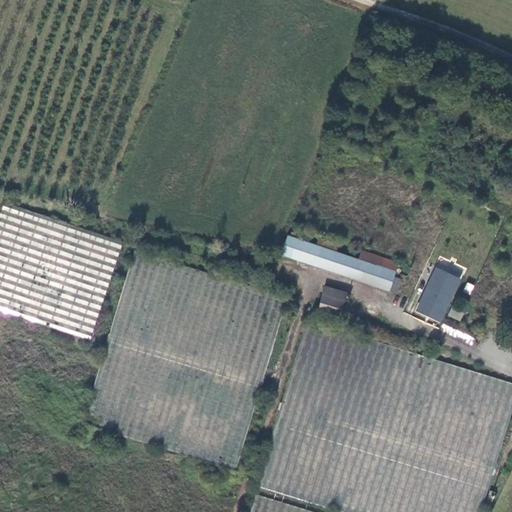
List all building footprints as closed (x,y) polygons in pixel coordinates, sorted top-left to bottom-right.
[(93,339),(121,241),(2,206),(0,212),(0,312),(4,314),(4,313),(93,339)] [(335,252),(317,246),(295,238),(291,237),(288,236),(283,255),(386,291),(394,272),(335,252)] [(321,236),(320,239),(337,246),(338,242),(321,236)] [(337,246),(320,239),(317,246),(335,252),(337,246)] [(438,323),(463,270),(437,258),(412,310),(438,323)] [(463,291),(470,294),(474,285),(467,282),(463,291)] [(343,301),(322,295),(317,311),(338,317),(343,301)] [(352,309),(349,307),(345,307),(343,310),(342,313),(343,317),(346,319),(350,318),(352,316),(353,312),(352,309)] [(462,313),(451,308),(447,315),(459,321),(462,313)] [(446,320),(440,332),(471,346),(477,334),(446,320)] [(234,392),(226,392),(215,346),(222,344),(222,336),(216,336),(215,336),(213,326),(210,366),(202,368),(203,355),(200,351),(185,355),(177,346),(181,364),(167,367),(184,368),(194,408),(216,410),(216,404),(223,403),(225,410),(234,410),(211,416),(250,418),(251,408),(249,406),(249,405),(239,395),(245,394),(238,388),(234,392)] [(208,331),(198,332),(199,341),(209,340),(208,331)] [(158,434),(166,435),(164,449),(204,456),(208,434),(192,431),(193,423),(172,420),(171,426),(159,424),(158,434)] [(310,511),(271,500),(267,504),(258,496),(252,511),(310,511)] [(489,506),(493,499),(488,496),(484,504),(489,506)]
